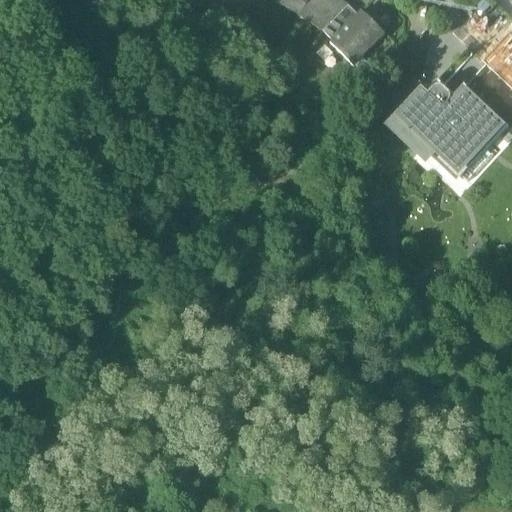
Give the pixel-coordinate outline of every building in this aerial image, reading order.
[(305,0),(275,0),(275,1),(298,16),(303,8),(307,2),(305,0)] [(303,8),(306,10),(312,0),(308,0),(307,2),(303,8)] [(312,0),(306,10),(317,17),(327,0),(312,0)] [(347,6),(336,0),(327,0),(317,17),(312,25),(322,31),(329,24),(347,6)] [(322,31),(332,41),(357,16),(347,6),(322,31)] [(306,10),(303,8),(298,16),(312,25),(317,17),(306,10)] [(329,43),(352,67),(384,35),(361,12),(357,16),(332,41),(329,43)] [(429,146),(456,171),(480,145),(486,151),(508,128),(464,85),(454,96),(440,82),(428,94),(403,121),(406,124),(397,133),(420,155),(423,152),(429,146)] [(425,166),(431,159),(423,152),(420,155),(397,133),(406,124),(403,121),(428,94),(421,88),(384,127),(425,166)] [(456,182),(486,151),(480,145),(456,171),(429,146),(423,152),(431,159),(456,182)]
